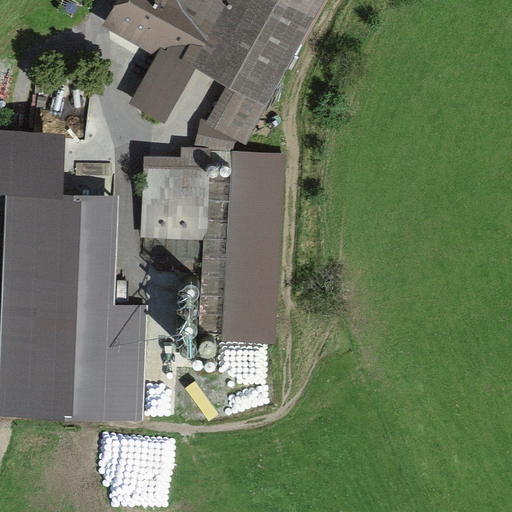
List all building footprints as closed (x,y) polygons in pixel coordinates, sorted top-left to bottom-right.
[(186,54),(238,84),(218,120),(236,124),(234,131),(244,136),(265,99),(263,98),(318,0),(125,0),(112,24),(164,54),(136,102),(160,115),(170,98),(165,95),(173,82),(171,81),(186,54)] [(228,156),(229,155),(234,131),(236,124),(218,120),(204,117),(197,149),(205,151),(208,151),(228,156)] [(202,195),(206,196),(208,163),(208,151),(205,151),(197,149),(189,148),(182,164),(146,162),(143,232),(200,235),(202,195)] [(239,165),(229,335),(272,337),(281,157),(229,155),(228,156),(208,151),(208,163),(239,165)] [(145,308),(110,307),(115,199),(8,194),(0,375),(0,408),(141,415),(145,308)]
